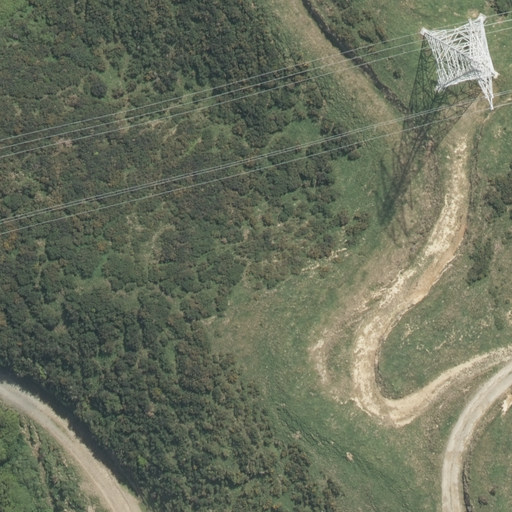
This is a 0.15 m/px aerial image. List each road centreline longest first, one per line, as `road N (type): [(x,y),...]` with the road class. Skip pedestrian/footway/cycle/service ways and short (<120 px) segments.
road 1 (track): [(511,362),(459,374),(404,408),(379,409),(345,395),(327,376),(330,324),(396,251),(410,221),(416,174),(385,108),(289,0)]
road 2 (track): [(134,511),(73,437),(0,381)]
road 3 (track): [(511,374),(462,433),(453,464),(457,511)]
